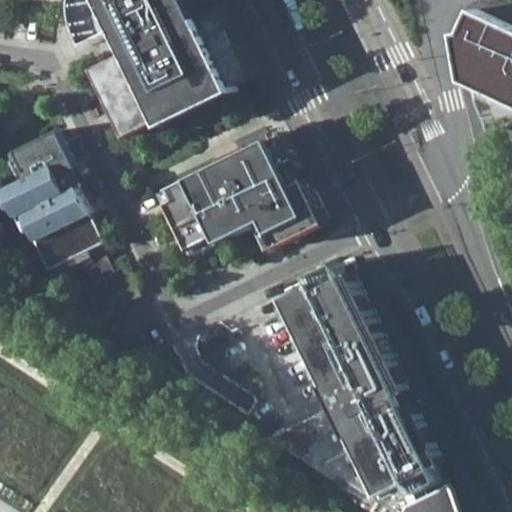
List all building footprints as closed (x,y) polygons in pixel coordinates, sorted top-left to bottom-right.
[(95,39),(97,43),(124,30),(135,52),(108,66),(141,133),(263,74),(230,7),(207,18),(198,0),(85,0),(86,4),(86,8),(86,13),(87,19),(87,21),(89,25),(91,30),(93,35),(95,39)] [(276,0),(267,0),(279,24),(286,21),(276,0)] [(511,20),(482,6),(473,32),(462,32),(470,79),(511,98),(511,20)] [(136,136),(141,133),(108,66),(103,68),(136,136)] [(9,188),(22,215),(29,212),(55,267),(110,240),(83,185),(66,192),(62,183),(53,187),(50,180),(81,165),(63,128),(20,149),(33,176),(9,188)] [(183,199),(176,203),(197,248),(223,235),(227,241),(272,220),(285,246),(334,222),(313,179),(305,183),(294,162),(303,157),(291,133),(256,149),(254,144),(225,159),(227,163),(178,187),(183,199)] [(183,199),(178,187),(170,191),(176,203),(183,199)] [(223,235),(197,248),(200,254),(227,241),(223,235)] [(91,264),(99,282),(120,272),(111,254),(91,264)] [(350,277),(343,262),(315,276),(319,283),(322,290),(350,277)] [(81,310),(105,325),(116,309),(145,294),(131,266),(120,272),(99,282),(81,310)] [(409,375),(359,272),(350,277),(322,290),(319,283),(289,298),(331,384),(329,385),(339,406),(273,438),(335,478),(342,475),(398,511),(466,511),(458,490),(452,476),(449,478),(444,467),(447,466),(452,463),(423,404),(418,406),(411,392),(417,390),(409,375)]
